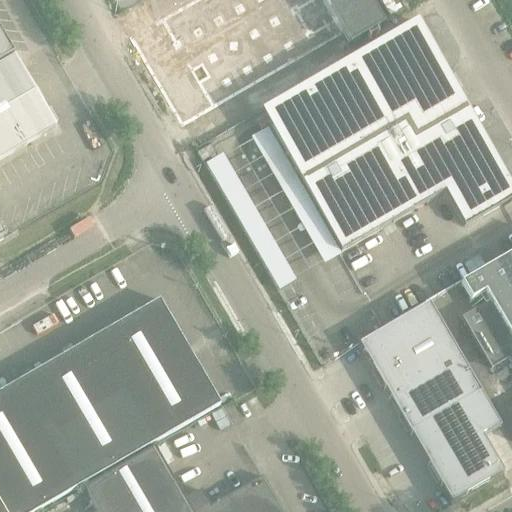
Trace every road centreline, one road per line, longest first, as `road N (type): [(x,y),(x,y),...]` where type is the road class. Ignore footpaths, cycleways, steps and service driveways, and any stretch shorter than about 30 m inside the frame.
road 1 (unclassified): [(369,511),(177,188)]
road 2 (unclassified): [(177,188),(71,0)]
road 3 (unclassified): [(0,292),(177,188)]
road 4 (unclassified): [(511,104),(452,0)]
